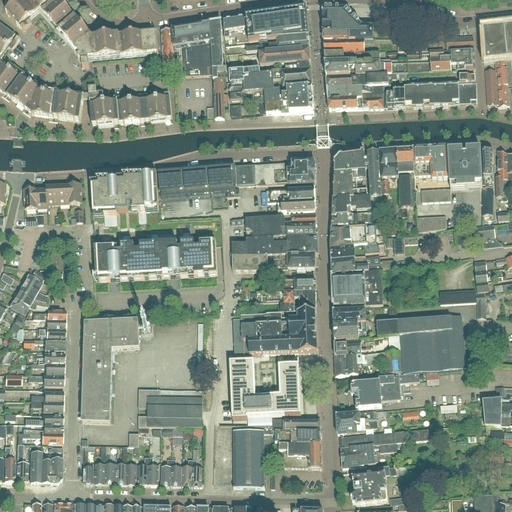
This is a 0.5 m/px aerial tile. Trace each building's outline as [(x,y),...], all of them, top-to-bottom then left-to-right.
[(89,62),(158,55),(156,34),(92,40),(88,35),(84,30),(84,31),(58,0),(21,0),(5,13),(23,34),(32,26),(28,22),(40,11),(73,50),(80,58),(78,60),(82,65),(83,71),(89,70),(89,62)] [(323,34),(323,44),(364,42),(373,42),(373,28),(363,28),(345,11),(323,11),(323,34)] [(246,20),(248,45),(258,44),(258,42),(260,42),(260,43),(268,41),(268,36),(292,34),(292,30),(308,29),(306,12),(246,20)] [(246,45),(248,45),(246,20),(224,24),(225,42),(230,41),(236,40),(237,46),(246,45)] [(213,72),(223,71),(221,24),(210,26),(212,44),(211,45),(213,72)] [(80,125),(84,99),(44,93),(22,77),(1,62),(9,51),(12,53),(20,41),(0,26),(0,93),(32,117),(32,118),(80,125)] [(214,78),(214,83),(218,82),(224,82),(223,71),(213,72),(210,26),(172,32),(173,50),(183,49),(185,80),(214,78)] [(260,56),(278,54),(278,53),(277,43),(309,40),(308,29),(292,30),(292,34),(268,36),(268,41),(260,43),(260,42),(258,42),(258,44),(248,45),(246,45),(247,55),(260,54),(260,56)] [(511,29),(484,32),(486,64),(495,63),(511,61),(511,60),(511,29)] [(174,68),(173,50),(172,32),(161,33),(163,69),(174,68)] [(407,58),(407,63),(423,63),(423,64),(451,63),(451,64),(474,64),(474,62),(474,53),(474,52),(473,39),(446,41),(446,40),(398,42),(398,55),(430,54),(430,57),(407,58)] [(277,43),(278,53),(309,50),(308,41),(309,41),(309,40),(277,43)] [(323,44),(325,57),(364,56),(364,42),(323,44)] [(298,66),(310,65),(309,52),(278,54),(260,56),(261,69),(298,66)] [(325,67),(384,64),(384,56),(364,57),(364,56),(325,57),(325,67)] [(511,71),(511,61),(495,63),(496,73),(498,109),(498,112),(509,110),(507,81),(511,81),(511,71)] [(388,78),(395,78),(395,77),(399,77),(399,86),(406,86),(406,77),(424,76),(423,64),(423,63),(407,63),(325,67),(326,80),(356,78),(356,79),(381,78),(388,78)] [(451,63),(423,64),(424,76),(431,76),(475,74),(474,64),(451,64),(451,63)] [(274,85),(312,81),(310,65),(298,66),(298,69),(293,69),(293,74),(273,76),(274,85)] [(255,97),(256,107),(313,104),(312,81),(274,85),(273,76),(260,77),(260,72),(244,73),(244,79),(249,79),(249,82),(244,82),(245,86),(243,86),(244,90),(244,96),(244,102),(251,102),(250,97),(255,97)] [(230,87),(243,86),(245,86),(244,82),(249,82),(249,79),(244,79),(244,73),(230,74),(230,87)] [(496,73),(485,74),(488,109),(498,109),(496,73)] [(326,81),(327,91),(363,90),(384,89),(388,89),(388,84),(392,84),(392,83),(396,82),(395,78),(388,78),(358,80),(358,86),(352,87),(351,80),(326,81)] [(405,91),(405,94),(405,112),(424,111),(441,110),(459,110),(459,109),(477,108),(476,88),(475,88),(475,79),(459,80),(460,89),(405,91)] [(218,82),(214,83),(214,122),(224,122),(224,82),(218,82)] [(364,101),(362,101),(363,113),(383,112),(384,89),(363,90),(364,101)] [(327,91),(328,103),(362,101),(364,101),(363,90),(327,91)] [(93,129),(172,122),(170,101),(105,107),(103,92),(89,94),(93,129)] [(405,112),(405,94),(394,95),(394,112),(405,112)] [(244,104),(244,102),(244,96),(230,97),(231,105),(244,104)] [(362,101),(328,103),(329,114),(363,113),(362,101)] [(313,104),(256,107),(257,107),(257,111),(260,111),(261,118),(266,117),(266,118),(305,116),(305,120),(312,120),(312,116),(314,116),(313,104)] [(231,109),(231,121),(242,120),(241,108),(231,109)] [(426,152),(412,152),(414,191),(415,191),(415,192),(420,192),(419,182),(418,182),(418,180),(431,179),(431,183),(449,182),(448,151),(435,151),(435,152),(426,152)] [(480,151),(470,151),(469,151),(468,152),(467,153),(467,154),(467,158),(462,158),(462,155),(462,154),(462,153),(461,153),(461,152),(460,152),(460,151),(459,151),(458,151),(448,151),(450,192),(482,190),(480,151)] [(483,178),(483,188),(492,189),(493,153),(483,151),(483,165),(483,178)] [(397,153),(398,182),(400,212),(413,211),(412,191),(414,191),(412,152),(397,153)] [(397,153),(380,155),(382,183),(398,182),(397,153)] [(507,157),(498,154),(497,174),(499,174),(498,180),(495,180),(496,200),(509,199),(508,176),(507,157)] [(379,155),(367,156),(369,176),(370,176),(371,200),(372,218),(384,218),(383,198),(382,185),(380,185),(379,155)] [(335,168),(334,177),(365,175),(365,163),(365,156),(343,159),(335,168)] [(292,165),(292,166),(255,168),(255,167),(235,169),(237,189),(237,190),(315,186),(315,164),(292,165)] [(236,189),(237,189),(235,169),(234,169),(234,168),(210,170),(211,192),(226,190),(227,201),(240,200),(239,192),(236,192),(236,189)] [(185,194),(211,192),(210,170),(184,172),(185,194)] [(160,196),(185,194),(184,172),(159,174),(159,175),(158,175),(159,196),(160,195),(160,196)] [(334,177),(334,189),(366,187),(365,175),(334,177)] [(94,225),(95,249),(97,280),(100,280),(100,284),(109,283),(109,280),(121,279),(121,283),(128,282),(128,279),(135,278),(135,282),(144,281),(144,278),(150,278),(150,281),(157,281),(157,277),(162,277),(163,280),(170,280),(170,278),(182,277),(182,279),(189,279),(189,277),(199,276),(199,279),(205,278),(205,276),(211,275),(211,278),(218,278),(216,249),(223,249),(222,221),(159,224),(157,176),(136,177),(136,178),(137,178),(137,180),(116,181),(116,182),(117,181),(117,184),(111,185),(111,184),(90,185),(91,185),(93,216),(94,225)] [(81,187),(70,188),(71,207),(82,207),(81,187)] [(334,189),(333,203),(367,201),(366,187),(334,189)] [(58,189),(59,208),(71,207),(70,188),(58,189)] [(59,208),(58,189),(47,189),(47,192),(48,208),(59,208)] [(482,191),(482,218),(492,218),(492,191),(482,191)] [(47,192),(36,193),(37,212),(48,211),(48,208),(47,192)] [(277,206),(315,204),(315,192),(288,193),(266,195),(266,207),(277,206)] [(25,213),(37,212),(36,193),(24,193),(25,213)] [(333,203),(333,221),(372,218),(371,200),(333,203)] [(315,204),(277,206),(278,216),(316,214),(315,204)] [(316,217),(291,218),(292,229),(292,230),(316,229),(316,228),(317,228),(316,217)] [(333,221),(332,232),(368,230),(368,222),(384,222),(384,218),(372,218),(333,221)] [(232,247),(233,275),(268,275),(268,272),(288,272),(288,273),(315,273),(315,258),(318,258),(317,240),(306,240),(288,240),(288,229),(285,229),(285,224),(284,219),(246,222),(247,247),(232,247)] [(316,239),(316,229),(292,230),(292,229),(288,229),(288,240),(306,240),(306,239),(316,239)] [(474,231),(476,243),(496,240),(494,229),(474,231)] [(332,232),(331,252),(368,247),(367,230),(368,230),(332,232)] [(331,252),(332,264),(359,262),(358,255),(381,252),(380,246),(368,247),(331,252)] [(381,273),(394,272),(394,264),(379,265),(379,267),(364,268),(364,262),(354,263),(332,265),(332,277),(356,275),(356,276),(381,273)] [(474,265),(475,276),(485,275),(484,264),(474,265)] [(34,273),(31,279),(41,285),(45,279),(34,273)] [(334,309),(334,313),(338,313),(361,310),(365,310),(383,309),(381,273),(356,276),(332,279),(333,309),(334,309)] [(476,287),(486,285),(485,275),(475,276),(476,287)] [(2,277),(0,280),(0,292),(1,293),(5,285),(13,288),(16,283),(2,277)] [(27,278),(23,286),(38,294),(42,287),(27,278)] [(295,296),(316,295),(316,283),(296,283),(284,284),(284,295),(295,295),(295,296)] [(487,295),(486,285),(476,287),(477,296),(487,295)] [(23,286),(18,293),(34,302),(47,306),(47,301),(42,300),(37,296),(38,294),(23,286)] [(18,293),(14,301),(29,310),(32,312),(34,312),(35,308),(36,308),(44,310),(47,310),(47,306),(34,302),(18,293)] [(295,305),(316,304),(316,295),(295,296),(295,295),(284,295),(262,295),(262,307),(280,306),(284,306),(284,308),(295,308),(295,305)] [(484,297),(476,298),(477,322),(485,323),(484,297)] [(29,310),(14,301),(9,310),(24,318),(29,310)] [(284,306),(280,306),(280,317),(315,316),(315,315),(316,315),(316,304),(295,305),(295,308),(284,308),(284,306)] [(334,314),(335,344),(359,342),(358,327),(366,327),(365,312),(360,313),(334,314)] [(47,324),(65,324),(66,314),(47,314),(47,318),(38,318),(38,323),(47,323),(47,324)] [(249,359),(262,358),(298,357),(317,356),(315,316),(280,317),(241,319),(243,359),(249,358),(249,359)] [(461,319),(398,324),(399,339),(400,339),(401,354),(403,375),(403,378),(466,372),(461,319)] [(47,324),(46,333),(65,333),(65,324),(47,324)] [(82,426),(110,427),(112,353),(139,352),(138,324),(85,327),(82,426)] [(12,328),(10,333),(16,336),(12,343),(16,343),(16,336),(18,332),(18,331),(12,328)] [(5,340),(6,341),(11,344),(12,343),(16,336),(10,333),(5,340)] [(46,342),(65,342),(65,333),(46,333),(38,333),(38,339),(46,339),(46,342)] [(65,354),(65,344),(44,344),(44,343),(33,343),(33,344),(23,344),(23,351),(33,351),(33,347),(44,347),(44,354),(65,354)] [(335,346),(335,360),(362,357),(361,345),(346,346),(335,346)] [(334,360),(335,380),(358,379),(357,368),(362,367),(362,368),(387,366),(388,376),(403,375),(401,354),(386,355),(366,357),(362,358),(362,357),(335,360),(334,360)] [(0,365),(0,366),(5,367),(11,355),(6,355),(3,360),(0,365)] [(45,357),(36,357),(36,361),(45,361),(45,367),(64,368),(64,358),(45,357)] [(45,367),(45,378),(64,378),(64,368),(45,367)] [(253,368),(231,368),(232,421),(248,421),(248,417),(303,416),(301,370),(282,371),(283,396),(254,397),(253,368)] [(355,397),(356,412),(382,410),(381,405),(401,403),(400,387),(419,385),(419,377),(378,381),(353,383),(354,387),(350,387),(351,397),(355,397)] [(64,390),(64,380),(28,379),(28,385),(45,385),(45,390),(64,390)] [(139,411),(147,411),(148,400),(160,400),(160,393),(139,393),(139,411)] [(31,400),(31,406),(63,406),(64,396),(45,395),(45,400),(31,400)] [(511,407),(502,407),(502,402),(482,404),(485,430),(501,430),(511,430),(511,407)] [(63,406),(31,406),(31,411),(42,411),(42,416),(63,416),(63,406)] [(337,418),(338,439),(356,437),(366,436),(365,432),(377,432),(376,414),(359,416),(337,418)] [(63,420),(44,420),(44,428),(63,429),(63,420)] [(139,430),(147,430),(147,420),(139,420),(139,430)] [(285,423),(275,423),(275,429),(275,433),(320,433),(320,425),(285,425),(285,423)] [(36,429),(36,434),(41,434),(41,425),(27,425),(27,429),(36,429)] [(63,429),(44,428),(43,437),(62,437),(63,429)] [(233,434),(233,491),(265,492),(264,437),(275,437),(275,433),(275,429),(256,429),(256,434),(233,434)] [(373,438),(341,441),(341,442),(342,452),(374,448),(396,447),(396,446),(443,442),(443,432),(373,438)] [(280,446),(280,447),(321,447),(320,433),(275,433),(275,437),(275,446),(280,446)] [(41,447),(62,448),(62,437),(43,437),(41,437),(41,447)] [(129,450),(138,450),(138,437),(129,437),(129,450)] [(502,449),(511,449),(511,437),(502,437),(502,449)] [(321,447),(280,447),(279,447),(279,461),(276,461),(276,468),(284,469),(284,472),(308,472),(322,473),(321,448),(321,447)] [(374,448),(342,452),(343,472),(366,470),(366,469),(376,468),(374,457),(374,452),(379,451),(380,456),(397,454),(396,447),(374,448)] [(16,486),(27,486),(28,467),(23,467),(23,451),(29,451),(29,448),(17,448),(16,486)] [(95,488),(105,488),(107,450),(101,450),(101,461),(102,461),(101,468),(96,468),(95,488)] [(110,450),(107,450),(105,488),(115,488),(116,468),(110,468),(110,450)] [(4,486),(14,486),(15,462),(10,462),(10,451),(4,451),(4,462),(4,486)] [(202,472),(196,472),(196,464),(197,452),(193,452),(192,463),(193,464),(192,490),(202,491),(202,472)] [(127,453),(123,453),(123,468),(117,468),(116,488),(126,488),(126,489),(127,489),(127,463),(127,453)] [(40,487),(41,464),(41,457),(31,456),(30,487),(40,487)] [(84,459),(83,488),(94,488),(94,471),(89,471),(89,467),(88,466),(88,459),(84,459)] [(138,489),(148,489),(149,461),(145,461),(145,469),(139,469),(138,489)] [(153,461),(149,461),(148,489),(158,489),(159,470),(153,469),(153,461)] [(61,479),(62,462),(51,462),(51,464),(50,487),(58,487),(61,484),(61,483),(61,479)] [(127,463),(127,489),(137,489),(137,469),(131,469),(131,462),(127,463)] [(171,490),(172,463),(168,463),(168,471),(162,470),(161,490),(171,490)] [(176,463),(172,463),(171,490),(181,490),(181,471),(176,471),(176,463)] [(192,490),(193,464),(192,463),(189,463),(188,471),(183,471),(182,490),(192,490)] [(51,464),(41,464),(40,487),(50,487),(51,464)] [(356,507),(356,509),(382,506),(382,504),(385,504),(387,502),(386,495),(387,495),(386,480),(396,478),(395,471),(374,473),(375,479),(353,482),(355,498),(352,500),(352,506),(356,507)]
